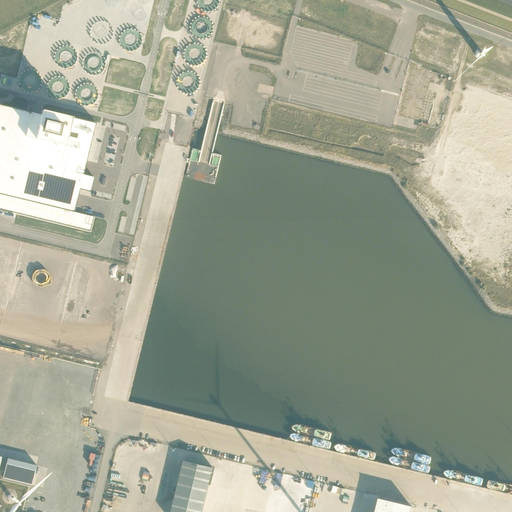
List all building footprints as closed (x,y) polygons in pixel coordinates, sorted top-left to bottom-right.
[(275,87),(259,83),(257,91),(273,95),(275,87)] [(0,209),(90,231),(94,217),(74,212),(80,189),(90,192),(94,177),(83,175),(96,123),(76,118),(76,119),(72,118),(42,110),(41,115),(0,105),(0,209)] [(118,454),(129,457),(131,451),(120,448),(118,454)] [(7,458),(3,478),(32,485),(37,465),(7,458)] [(183,461),(170,511),(201,511),(212,468),(183,461)] [(347,511),(352,491),(320,484),(313,511),(347,511)] [(378,498),(374,511),(409,511),(411,506),(378,498)]
